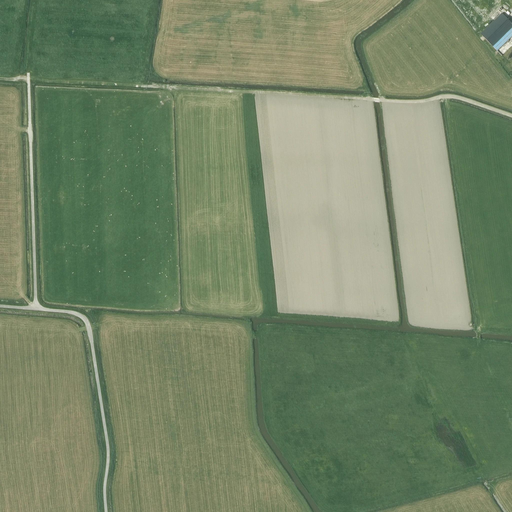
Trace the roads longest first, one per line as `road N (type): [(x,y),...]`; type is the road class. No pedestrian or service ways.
road 1 (track): [(105,511),(108,449),(88,324),(71,312),(0,306)]
road 2 (track): [(28,73),(35,309)]
road 3 (track): [(511,116),(448,95),(365,99)]
